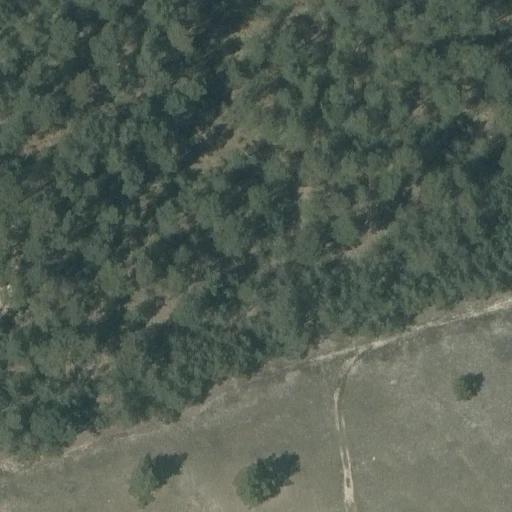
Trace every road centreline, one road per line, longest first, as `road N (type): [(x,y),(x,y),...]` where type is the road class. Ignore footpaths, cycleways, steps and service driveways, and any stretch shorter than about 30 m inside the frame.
road 1 (track): [(0,470),(82,448),(309,361),(511,303)]
road 2 (track): [(352,511),(338,424),(341,384),(364,346)]
